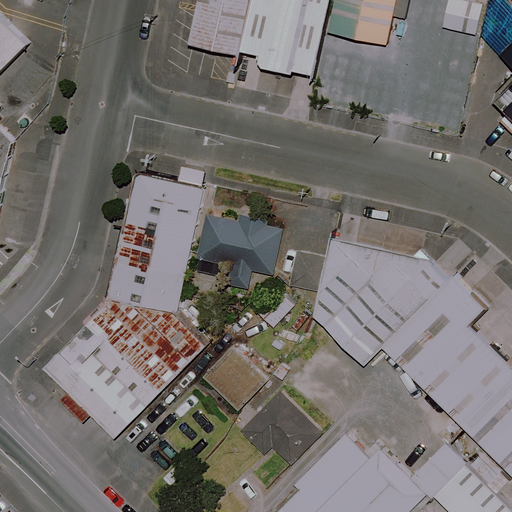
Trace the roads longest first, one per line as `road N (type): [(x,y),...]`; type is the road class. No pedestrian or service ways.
road 1 (unclassified): [(102,108),(461,192),(511,221)]
road 2 (tertiary): [(102,108),(69,253),(0,343)]
road 3 (tertiary): [(92,511),(0,421)]
